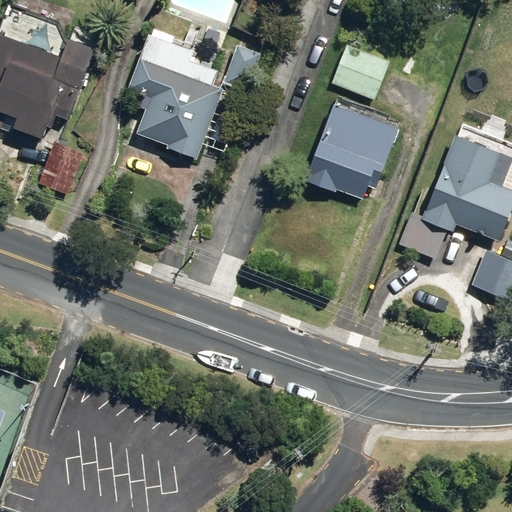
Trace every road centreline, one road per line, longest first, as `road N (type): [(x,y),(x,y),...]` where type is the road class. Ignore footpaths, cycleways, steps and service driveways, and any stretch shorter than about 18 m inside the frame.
road 1 (tertiary): [(373,383),(0,253)]
road 2 (tertiary): [(373,383),(337,479),(308,511)]
road 3 (tertiary): [(511,396),(432,395),(373,383)]
